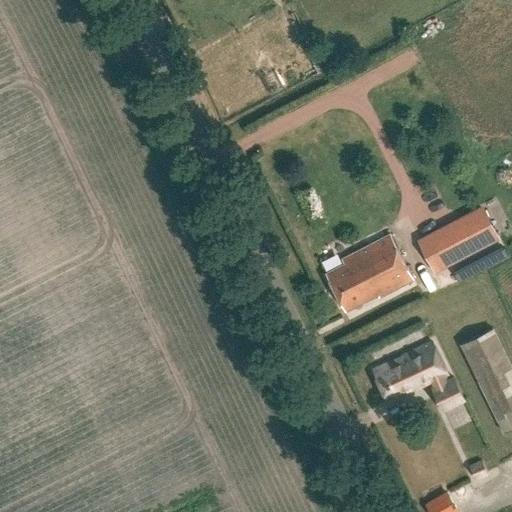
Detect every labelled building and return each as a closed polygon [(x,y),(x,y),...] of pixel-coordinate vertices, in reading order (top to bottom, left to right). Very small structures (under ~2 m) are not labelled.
[(482,207),(418,240),(435,272),(499,239),(482,207)] [(323,267),(344,310),(377,294),(378,297),(411,280),(412,281),(389,234),(388,234),(389,235),(323,267)] [(461,343),(503,429),(511,425),(511,366),(493,328),(461,343)] [(391,392),(395,399),(431,380),(435,386),(445,380),(442,374),(447,372),(431,342),(372,373),(384,396),(391,392)] [(435,386),(432,388),(443,410),(465,398),(453,376),(445,380),(435,386)] [(451,511),(457,509),(447,493),(427,504),(431,511),(451,511)]
